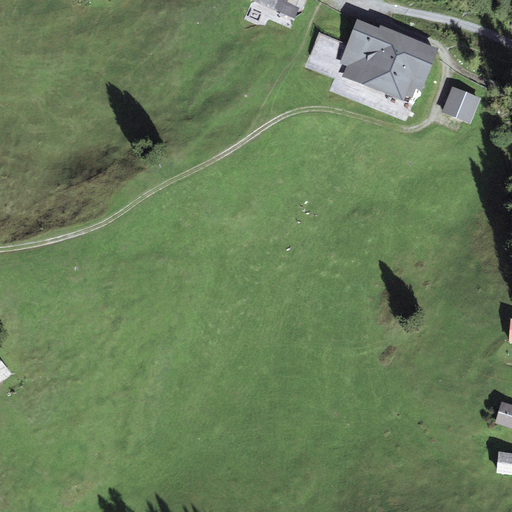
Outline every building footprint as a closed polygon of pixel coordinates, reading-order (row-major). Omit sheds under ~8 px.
[(254,0),(254,1),(295,18),(299,7),(302,9),(305,0),(254,0)] [(379,27),(357,19),(339,63),(347,66),(342,77),(404,101),(406,95),(413,98),(417,89),(421,90),(438,48),(380,25),(379,27)] [(481,98),(452,87),(442,112),(470,124),(481,98)] [(0,360),(0,384),(12,375),(0,360)] [(511,404),(501,401),(494,424),(511,429),(511,404)] [(511,452),(499,451),(496,473),(511,475),(511,452)]
